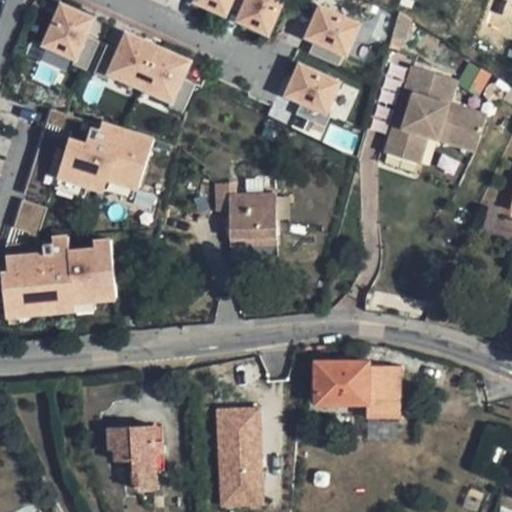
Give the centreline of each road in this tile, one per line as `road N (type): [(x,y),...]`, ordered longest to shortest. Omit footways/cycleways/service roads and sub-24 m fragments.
road 1 (residential): [(0,366),(342,329),(412,338),(511,379)]
road 2 (residential): [(111,0),(275,71)]
